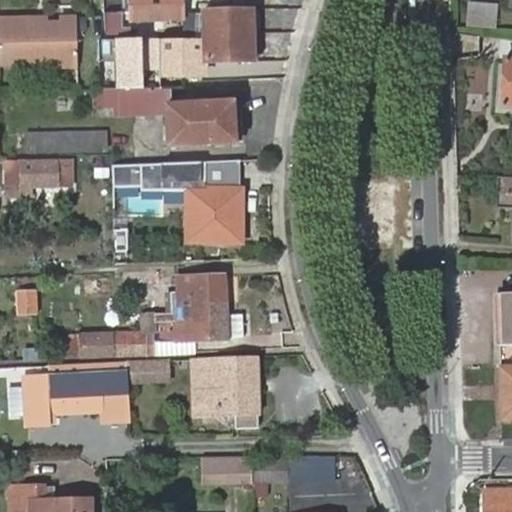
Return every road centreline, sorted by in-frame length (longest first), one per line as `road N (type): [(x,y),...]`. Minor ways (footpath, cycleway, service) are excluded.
road 1 (tertiary): [(329,0),(298,174),(304,257),(321,326),(399,483)]
road 2 (tertiary): [(440,459),(424,0)]
